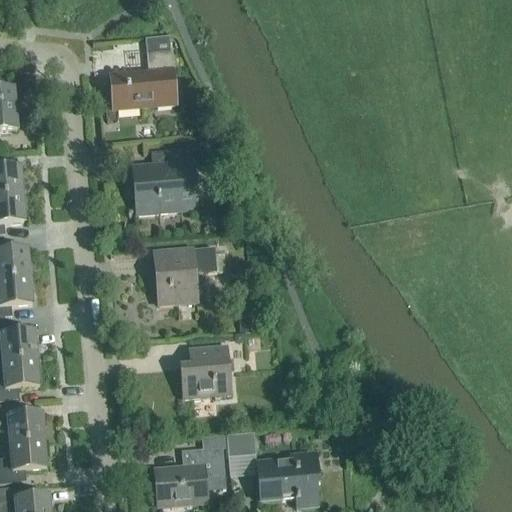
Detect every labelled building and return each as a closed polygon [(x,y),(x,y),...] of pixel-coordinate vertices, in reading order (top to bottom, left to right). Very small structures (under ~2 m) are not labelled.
[(113,114),(108,114),(108,125),(115,124),(114,114),(175,108),(170,54),(146,56),(148,76),(110,80),(113,114)] [(0,135),(17,134),(13,93),(0,94),(0,135)] [(213,144),(199,145),(200,159),(214,158),(213,144)] [(136,218),(196,213),(191,153),(150,156),(152,170),(132,172),(136,218)] [(0,201),(22,200),(20,172),(0,174),(0,201)] [(22,200),(0,201),(0,228),(25,227),(22,200)] [(192,253),(154,257),(158,309),(196,306),(194,278),(216,276),(214,258),(214,252),(192,254),(192,253)] [(0,283),(29,281),(27,254),(0,256),(0,283)] [(224,257),(214,258),(216,276),(225,275),(224,257)] [(3,311),(32,309),(29,281),(0,283),(0,323),(4,323),(3,311)] [(239,322),(240,337),(250,336),(249,321),(239,322)] [(0,352),(1,352),(2,367),(37,364),(34,336),(5,339),(4,327),(0,327),(0,352)] [(182,403),(230,398),(226,351),(188,354),(190,370),(179,371),(182,403)] [(37,364),(2,367),(3,380),(0,380),(0,406),(11,405),(10,393),(39,391),(37,364)] [(0,435),(8,434),(9,449),(44,446),(41,418),(12,421),(11,409),(0,409),(0,435)] [(255,459),(253,437),(225,439),(228,462),(255,459)] [(225,493),(222,453),(226,452),(225,439),(201,441),(202,453),(181,455),(182,472),(158,474),(161,511),(181,511),(202,510),(201,495),(225,493)] [(44,446),(9,449),(10,462),(0,463),(0,488),(18,487),(17,475),(46,473),(44,446)] [(296,511),(305,511),(317,511),(315,490),(318,489),(315,457),(290,460),(290,464),(277,465),(256,467),(260,507),(280,505),(280,503),(295,502),(295,501),(296,511)] [(0,511),(49,511),(48,500),(19,503),(18,491),(0,492),(0,511)]
